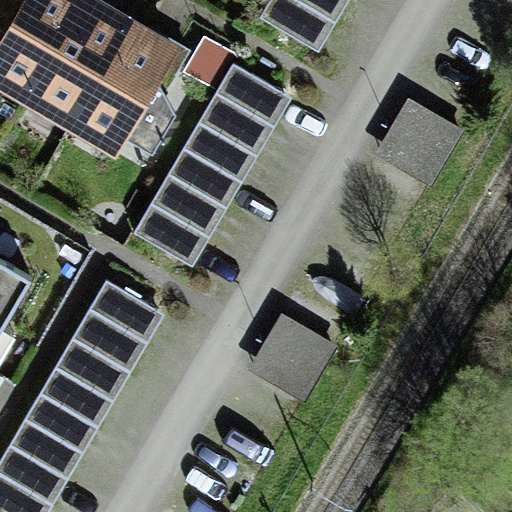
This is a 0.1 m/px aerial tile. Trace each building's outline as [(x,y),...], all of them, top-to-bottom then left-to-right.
[(0,60),(37,81),(79,104),(152,144),(202,55),(153,28),(129,15),(110,4),(102,0),(0,0),(0,21),(12,28),(0,48),(0,60)] [(342,0),(276,0),(267,16),(317,44),(342,0)] [(286,90),(236,63),(137,239),(186,267),(286,90)] [(0,253),(0,328),(33,272),(0,253)] [(0,511),(40,511),(159,311),(106,280),(0,460),(0,511)] [(290,323),(262,369),(307,396),(335,350),(290,323)]
